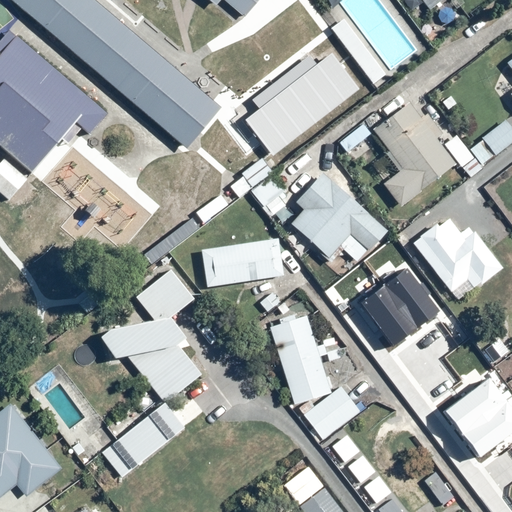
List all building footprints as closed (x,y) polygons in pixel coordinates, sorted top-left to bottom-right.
[(221,78),(123,0),(28,0),(184,123),(221,78)] [(421,0),(430,11),(444,0),(448,0),(451,2),(453,0),(421,0)] [(92,70),(12,6),(0,21),(0,125),(29,148),(92,70)] [(511,131),(501,116),(473,137),(463,144),(453,131),(442,140),(412,99),(372,128),(400,167),(382,181),(398,204),(457,161),(467,175),(480,166),(478,163),(511,138),(511,131)] [(64,105),(29,148),(136,234),(171,190),(64,105)] [(271,173),(259,157),(240,171),(242,173),(227,185),(237,199),(271,173)] [(285,191),(271,173),(249,190),(262,208),(285,191)] [(388,233),(325,173),(297,202),(304,209),(290,223),(331,261),(343,249),(359,264),(388,233)] [(463,236),(447,215),(437,223),(435,220),(410,238),(426,261),(408,275),(428,303),(465,276),(472,285),(500,264),(474,228),(463,236)] [(283,276),(277,238),(199,249),(205,287),(283,276)] [(393,280),(373,255),(349,274),(370,299),(393,280)] [(166,403),(201,376),(179,348),(191,346),(171,317),(195,300),(170,264),(131,292),(152,322),(100,333),(117,361),(130,359),(163,401),(100,449),(122,478),(186,429),(166,403)] [(269,326),(296,406),(325,441),(360,410),(341,386),(332,394),(305,314),(269,326)] [(216,331),(204,340),(224,364),(236,355),(216,331)] [(0,412),(0,496),(17,483),(26,495),(60,469),(10,405),(0,412)] [(511,511),(511,479),(505,485),(496,474),(490,479),(478,465),(466,475),(488,501),(491,499),(500,511),(511,511)] [(454,490),(446,480),(442,482),(434,471),(423,479),(443,506),(454,498),(450,493),(454,490)] [(341,511),(321,486),(298,505),(303,511),(341,511)] [(402,511),(393,499),(379,509),(381,511),(402,511)] [(95,511),(88,502),(75,511),(95,511)]
